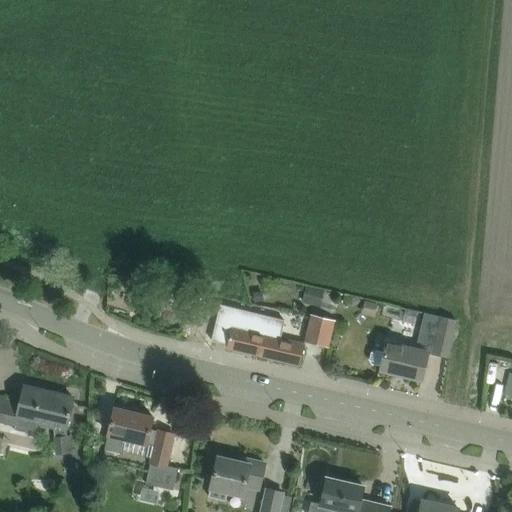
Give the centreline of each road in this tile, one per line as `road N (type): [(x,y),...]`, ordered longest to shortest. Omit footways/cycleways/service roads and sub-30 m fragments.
road 1 (tertiary): [(511,443),(119,348),(0,298)]
road 2 (track): [(454,429),(470,328),(463,282)]
